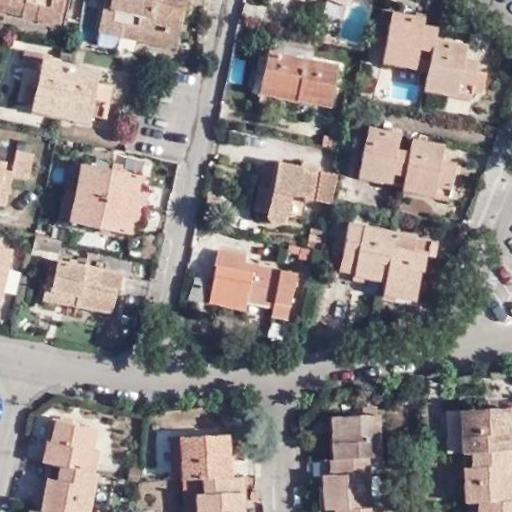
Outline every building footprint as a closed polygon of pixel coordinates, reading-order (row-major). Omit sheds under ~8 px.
[(104,0),(101,13),(138,22),(142,11),(161,16),(163,7),(171,9),(173,1),(187,4),(187,0),(104,0)] [(425,72),(473,83),(475,75),(484,77),(490,58),(480,55),(482,46),(469,41),(470,31),(439,23),(440,12),(428,9),(429,3),(417,0),(393,0),(384,43),(429,54),(425,72)] [(142,11),(138,22),(181,32),(187,4),(173,1),(171,9),(163,7),(161,16),(142,11)] [(26,25),(22,47),(38,50),(39,40),(42,28),(26,25)] [(341,52),(273,35),(263,72),(302,81),(302,87),(333,93),(341,52)] [(115,54),(132,56),(133,38),(116,37),(115,54)] [(38,50),(22,47),(15,78),(33,83),(32,91),(92,104),(96,95),(107,97),(116,65),(101,62),(102,53),(39,40),(38,50)] [(406,174),(450,183),(458,147),(445,142),(448,126),(414,120),(413,134),(402,131),(404,116),(370,108),(360,157),(406,167),(406,174)] [(16,150),(15,160),(30,164),(35,136),(20,131),(16,150)] [(0,193),(5,194),(13,166),(0,163),(0,159),(3,147),(4,140),(0,139),(0,193)] [(283,145),(278,172),(273,194),(271,202),(276,204),(274,207),(288,211),(292,201),(302,202),(308,182),(314,182),(322,148),(304,144),(302,150),(283,145)] [(0,163),(13,166),(15,160),(16,150),(3,147),(0,159),(0,163)] [(73,204),(130,217),(132,204),(144,205),(152,173),(142,170),(144,160),(86,147),(73,204)] [(318,182),(334,186),(336,177),(340,156),(324,153),(318,182)] [(273,194),(278,172),(268,169),(261,191),(273,194)] [(384,268),(398,271),(416,275),(421,252),(426,252),(430,233),(435,234),(437,221),(353,203),(342,249),(353,251),(369,254),(386,257),(384,268)] [(315,209),(311,227),(326,230),(329,212),(315,209)] [(160,247),(164,225),(150,222),(144,243),(160,247)] [(0,279),(5,280),(14,235),(0,232),(0,279)] [(300,255),(260,246),(258,256),(244,253),(246,242),(248,238),(222,233),(210,289),(249,297),(252,283),(274,289),(272,301),(290,305),(300,255)] [(258,256),(260,246),(246,242),(244,253),(258,256)] [(78,289),(111,296),(116,276),(122,276),(127,257),(59,243),(54,272),(80,278),(78,289)] [(369,254),(353,251),(351,260),(368,263),(369,254)] [(396,282),(398,271),(384,268),(381,279),(396,282)] [(474,391),(475,435),(511,432),(511,411),(511,389),(474,391)] [(475,435),(474,391),(457,391),(459,436),(475,435)] [(376,394),(330,397),(332,425),(336,425),(337,443),(371,441),(379,440),(376,394)] [(323,397),(324,444),(332,443),(337,443),(336,425),(332,425),(330,397),(323,397)] [(55,399),(46,438),(53,439),(62,441),(90,446),(95,422),(97,410),(55,399)] [(186,415),(186,456),(198,456),(232,456),(231,414),(186,415)] [(103,424),(95,422),(90,446),(98,447),(103,424)] [(511,432),(475,435),(477,484),(484,483),(511,481),(511,432)] [(41,493),(52,495),(62,441),(53,439),(41,493)] [(52,495),(78,500),(87,501),(98,447),(90,446),(62,441),(52,495)] [(332,443),(334,492),(338,492),(346,491),(375,490),(371,441),(337,443),(332,443)] [(324,444),(322,444),(325,492),(334,492),(332,443),(324,444)] [(198,456),(198,509),(226,508),(235,509),(246,508),(245,482),(238,481),(236,456),(232,456),(198,456)] [(245,482),(245,457),(236,456),(238,481),(245,482)] [(511,511),(511,481),(484,483),(485,511),(511,511)] [(388,511),(389,507),(385,506),(384,489),(375,490),(346,491),(347,511),(388,511)] [(338,492),(338,511),(347,511),(346,491),(338,492)] [(34,492),(29,511),(76,511),(78,500),(52,495),(41,493),(34,492)]
